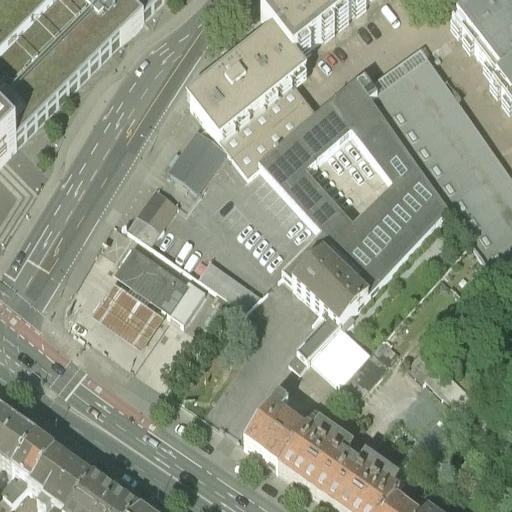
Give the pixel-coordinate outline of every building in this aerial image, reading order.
[(0,0),(0,171),(170,0),(0,0)] [(276,45),(293,66),(376,0),(274,0),(278,5),(281,3),(285,7),(260,26),(276,45)] [(434,0),(457,28),(492,0),(434,0)] [(511,24),(492,0),(457,28),(452,32),(497,87),(492,91),(511,116),(511,24)] [(291,92),(305,81),(293,66),(276,45),(228,83),(224,79),(214,86),(219,91),(190,113),(219,149),(291,92)] [(503,298),(511,291),(511,185),(421,58),(369,95),(363,87),(354,94),(447,221),(470,251),(490,280),(503,298)] [(247,185),(259,174),(317,126),(291,92),(219,149),(247,185)] [(322,264),(367,306),(447,221),(354,94),(317,126),(259,174),(321,243),(283,282),(288,288),(293,292),(322,264)] [(223,160),(196,140),(178,165),(168,179),(196,199),(223,160)] [(179,214),(156,197),(137,223),(160,239),(179,214)] [(149,253),(160,239),(137,223),(126,238),(149,253)] [(133,293),(127,302),(145,314),(151,306),(168,318),(186,293),(136,259),(119,284),(133,293)] [(349,325),(367,306),(322,264),(293,292),(328,326),(339,336),(349,325)] [(262,303),(210,269),(198,286),(227,307),(247,318),(262,303)] [(421,390),(423,387),(437,373),(503,298),(490,280),(406,376),(421,390)] [(188,289),(186,293),(168,318),(166,321),(182,332),(205,301),(188,289)] [(163,326),(145,314),(127,302),(114,292),(104,307),(91,325),(141,359),(153,341),(163,326)] [(242,323),(225,311),(213,327),(228,337),(242,323)] [(328,326),(288,368),(301,379),(311,368),(342,395),(371,362),(345,339),(353,329),(349,325),(339,336),(328,326)] [(396,361),(383,348),(371,362),(342,395),(328,410),(346,421),(396,361)] [(402,465),(418,480),(480,413),(437,373),(423,387),(451,413),(402,465)] [(0,431),(11,415),(0,407),(0,431)] [(244,453),(278,477),(304,441),(284,427),(293,418),(278,407),(244,453)] [(0,431),(0,457),(28,477),(51,442),(11,415),(0,431)] [(278,477),(325,509),(365,463),(319,435),(313,443),(305,438),(304,441),(278,477)] [(45,488),(48,490),(71,456),(51,442),(28,477),(36,483),(45,488)] [(56,500),(73,511),(86,511),(108,481),(71,456),(48,490),(46,493),(56,500)] [(408,491),(365,463),(325,509),(328,511),(392,511),(397,506),(408,491)] [(152,511),(108,481),(86,511),(152,511)] [(0,511),(22,511),(45,488),(36,483),(32,488),(29,486),(12,505),(8,502),(0,511)] [(73,511),(56,500),(51,507),(57,511),(73,511)]
